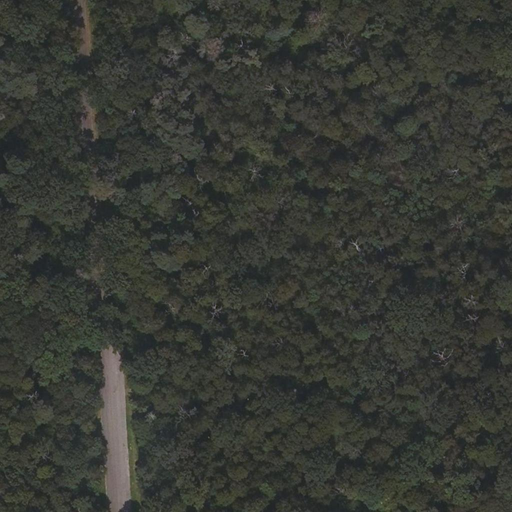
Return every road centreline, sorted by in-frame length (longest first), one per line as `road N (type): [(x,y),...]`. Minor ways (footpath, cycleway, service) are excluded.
road 1 (unclassified): [(79,0),(109,511)]
road 2 (track): [(375,511),(511,417)]
